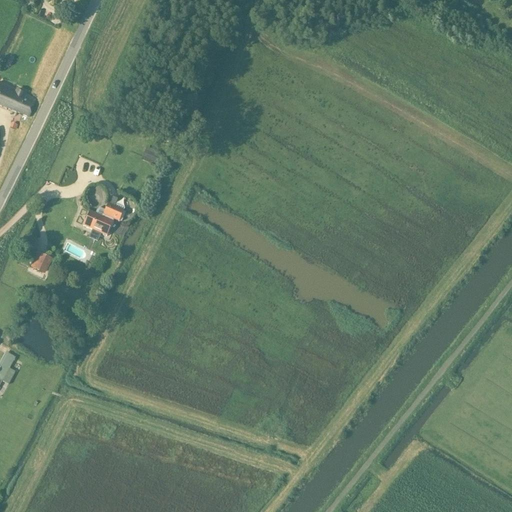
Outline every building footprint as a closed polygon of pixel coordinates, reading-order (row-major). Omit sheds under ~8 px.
[(0,106),(29,117),(36,100),(26,95),(26,94),(12,88),(12,89),(0,83),(0,106)] [(90,136),(98,140),(102,133),(93,129),(90,136)] [(108,205),(105,211),(100,209),(97,215),(90,212),(83,226),(92,230),(89,239),(97,243),(101,234),(107,237),(113,223),(112,222),(113,220),(119,223),(124,212),(108,205)] [(34,258),(22,253),(17,263),(30,269),(34,258)] [(44,275),(52,259),(38,253),(31,268),(44,275)] [(2,382),(15,358),(5,353),(0,362),(0,385),(2,382)]
